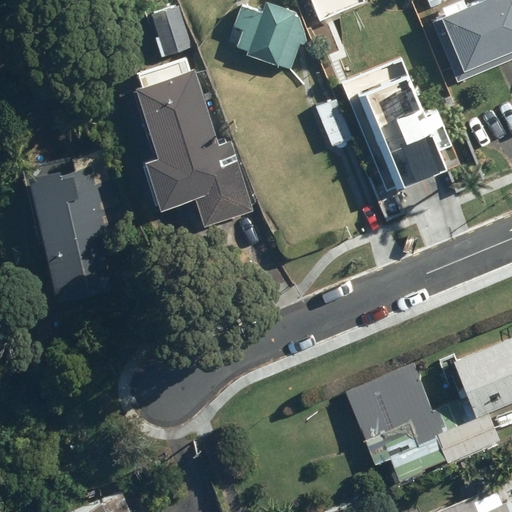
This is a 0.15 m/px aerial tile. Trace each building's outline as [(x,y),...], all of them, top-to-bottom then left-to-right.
[(240,32),(236,44),(287,63),(295,41),(308,46),(296,13),(262,0),(258,0),(255,9),(237,2),(227,26),(240,32)] [(300,0),(309,21),(360,0),(300,0)] [(511,0),(443,0),(423,8),(452,82),(511,57),(511,0)] [(190,48),(173,1),(143,12),(159,59),(190,48)] [(396,56),(339,79),(384,191),(441,168),(396,56)] [(180,67),(122,87),(146,155),(135,159),(154,212),(187,200),(197,228),(249,210),(226,144),(209,150),(180,67)] [(101,152),(15,172),(46,304),(106,290),(96,250),(123,243),(101,152)] [(511,400),(511,337),(454,362),(478,417),(416,444),(428,471),(503,439),(490,410),(511,400)] [(511,511),(511,495),(477,508),(471,494),(421,511),(511,511)] [(128,511),(120,495),(82,511),(128,511)]
